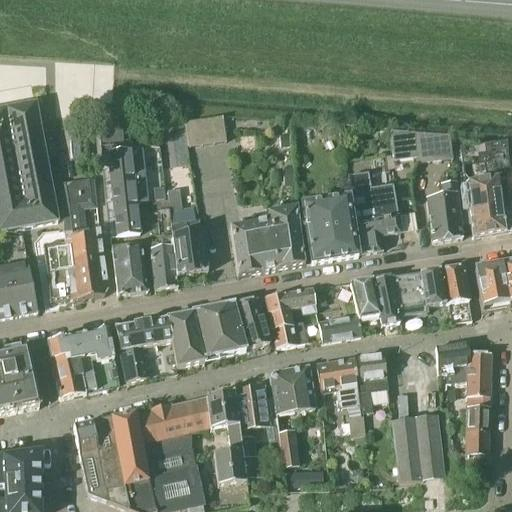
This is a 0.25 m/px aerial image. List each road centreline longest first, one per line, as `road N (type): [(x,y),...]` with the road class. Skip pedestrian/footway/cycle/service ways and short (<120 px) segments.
road 1 (residential): [(0,336),(511,247)]
road 2 (residential): [(50,423),(276,366),(511,329)]
road 3 (residential): [(505,511),(511,374)]
